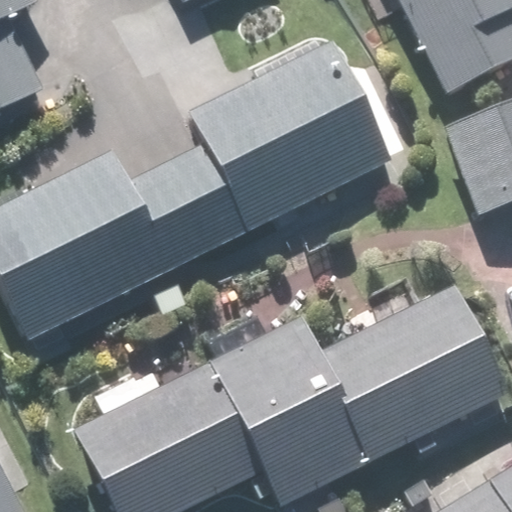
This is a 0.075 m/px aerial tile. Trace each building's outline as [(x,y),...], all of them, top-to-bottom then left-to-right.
[(0,0),(0,112),(40,92),(1,14),(29,0),(0,0)] [(511,0),(397,0),(445,95),(511,61),(511,0)] [(0,214),(0,282),(31,343),(387,162),(329,48),(183,122),(197,151),(129,185),(114,156),(0,214)] [(511,103),(446,129),(478,213),(511,199),(511,103)] [(304,320),(72,430),(111,511),(195,511),(266,479),(279,507),(509,398),(456,287),(319,352),(304,320)] [(511,511),(511,468),(439,511),(511,511)] [(0,511),(17,511),(0,477),(0,511)]
